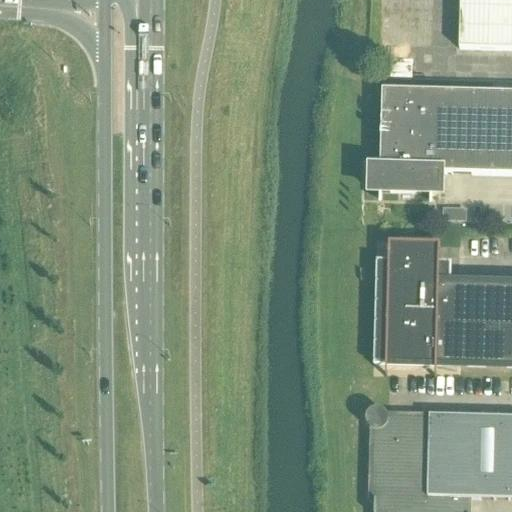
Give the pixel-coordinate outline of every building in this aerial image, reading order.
[(511,0),(460,0),(459,51),(511,52),(511,0)] [(391,64),(390,73),(418,75),(418,66),(391,64)] [(511,96),(383,93),(380,194),(432,196),(432,176),(511,178),(511,172),(511,96)] [(458,205),(475,202),(473,193),(456,196),(458,205)] [(449,267),(440,267),(440,247),(389,246),(386,366),(511,369),(511,289),(449,288),(449,267)] [(511,502),(511,420),(430,418),(429,419),(387,418),(384,415),(381,413),(377,413),(374,413),(370,415),(368,419),(367,422),(368,426),(370,430),(372,431),(371,503),(375,503),(374,511),(470,511),(470,502),(511,502)]
